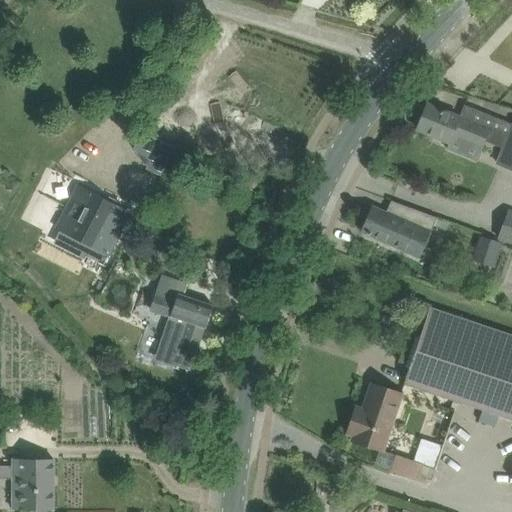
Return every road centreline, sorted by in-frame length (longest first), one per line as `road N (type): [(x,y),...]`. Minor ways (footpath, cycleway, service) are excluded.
road 1 (secondary): [(237,511),(250,384),(299,239),(343,151),(397,74)]
road 2 (residential): [(397,74),(377,54),(187,0)]
